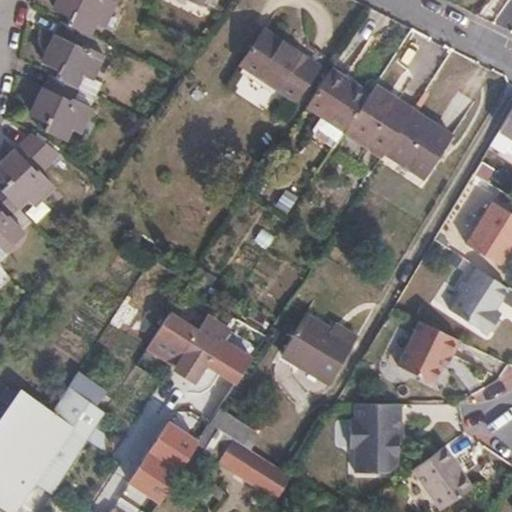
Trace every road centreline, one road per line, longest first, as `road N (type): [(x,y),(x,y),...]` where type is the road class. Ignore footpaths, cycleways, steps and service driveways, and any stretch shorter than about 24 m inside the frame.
road 1 (unknown): [(88,511),(156,410)]
road 2 (residential): [(511,56),(404,0)]
